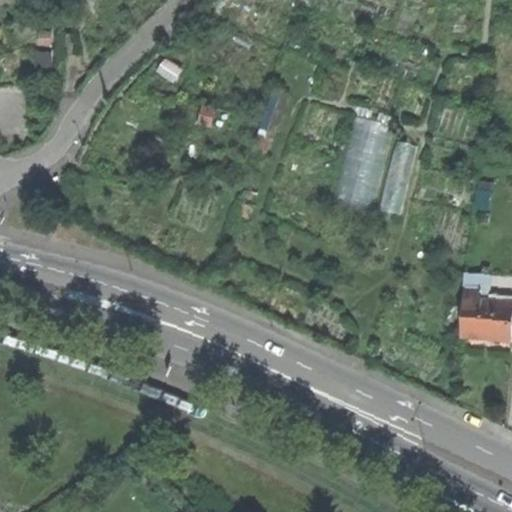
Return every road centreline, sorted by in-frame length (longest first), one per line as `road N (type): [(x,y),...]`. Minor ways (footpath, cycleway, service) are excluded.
road 1 (secondary): [(0,295),(170,343),(511,507)]
road 2 (secondary): [(511,465),(237,332)]
road 3 (secondary): [(237,332),(84,267),(0,251)]
road 4 (secondary): [(237,332),(69,279),(0,267)]
